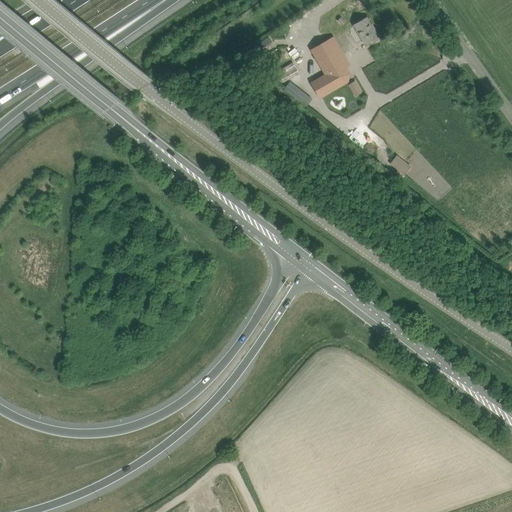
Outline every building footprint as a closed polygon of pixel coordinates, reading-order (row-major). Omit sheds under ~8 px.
[(354,25),(365,44),(379,36),(376,30),(374,31),(366,18),(354,25)] [(329,75),(343,67),(329,42),(314,50),(329,75)] [(277,72),(283,83),(299,73),(293,63),(277,72)] [(320,96),(335,87),(329,75),(313,84),(320,96)] [(357,76),(352,78),(357,88),(361,86),(357,76)] [(291,82),(284,90),(303,104),(306,107),(312,99),(291,82)] [(395,158),(390,164),(403,174),(408,169),(395,158)]
